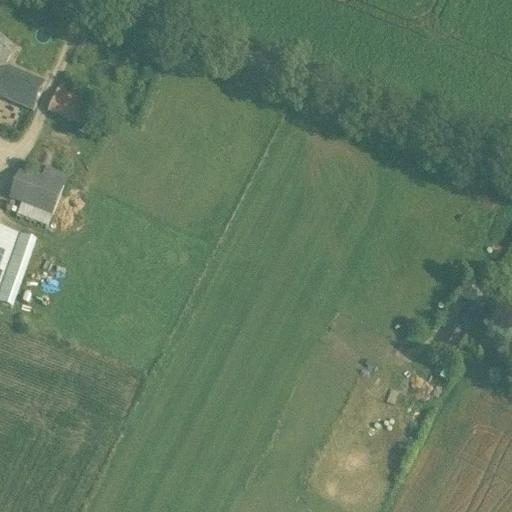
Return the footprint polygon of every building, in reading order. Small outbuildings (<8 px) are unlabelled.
[(35,112),(47,84),(7,67),(14,49),(0,42),(0,94),(8,98),(7,101),(35,112)] [(87,130),(96,107),(58,91),(48,114),(87,130)] [(52,218),(64,186),(20,169),(8,201),(52,218)] [(0,288),(18,238),(0,231),(0,288)] [(455,357),(475,324),(460,315),(440,348),(455,357)]
